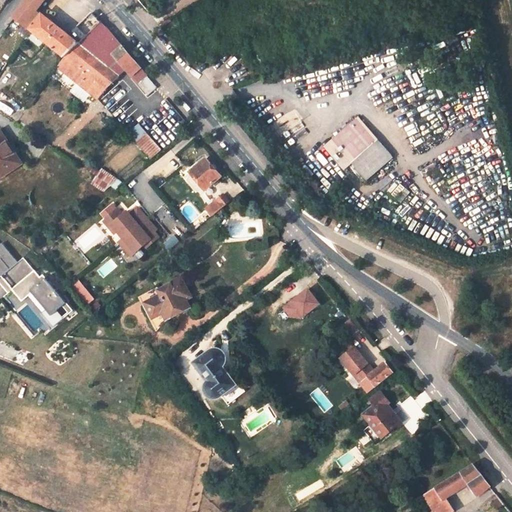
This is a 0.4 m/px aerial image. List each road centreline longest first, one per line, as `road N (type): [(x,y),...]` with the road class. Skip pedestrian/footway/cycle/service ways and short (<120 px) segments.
road 1 (tertiary): [(112,0),(298,220)]
road 2 (tertiary): [(444,332),(435,290),(298,220)]
road 3 (tertiary): [(298,220),(331,258),(444,332)]
road 4 (residential): [(511,478),(426,370)]
